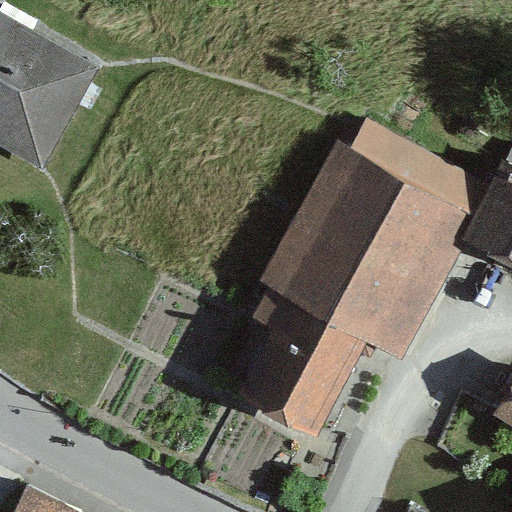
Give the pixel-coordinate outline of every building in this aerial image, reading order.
[(0,154),(40,177),(104,64),(0,5),(0,154)] [(478,201),(336,128),(260,275),(287,288),(236,376),(316,423),(369,331),(402,348),(478,201)] [(511,154),(510,153),(468,232),(511,255),(511,154)] [(511,367),(487,408),(511,422),(511,367)] [(73,511),(12,481),(0,506),(0,511),(73,511)]
